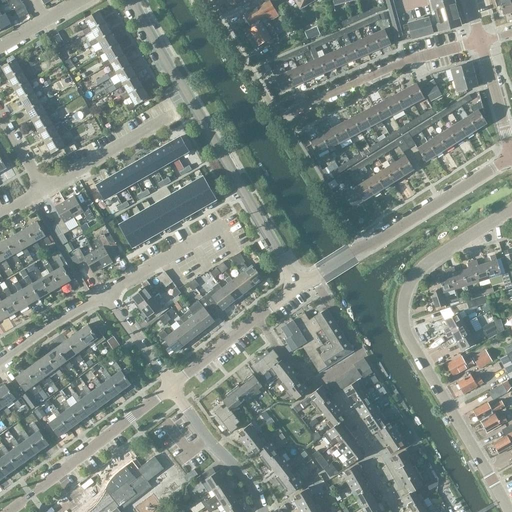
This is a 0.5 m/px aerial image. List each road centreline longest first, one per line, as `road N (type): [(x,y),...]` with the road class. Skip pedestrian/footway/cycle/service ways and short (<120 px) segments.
road 1 (residential): [(509,511),(401,318),(415,271),(511,209)]
road 2 (residential): [(480,41),(405,60),(283,115),(273,112),(204,0)]
road 3 (tertiary): [(297,285),(131,0)]
road 4 (residential): [(314,275),(511,157)]
road 5 (tertiary): [(9,511),(172,386)]
road 6 (tertiary): [(172,386),(297,285)]
road 7 (residential): [(39,190),(175,113)]
road 8 (residential): [(265,511),(172,386)]
road 9 (residential): [(322,378),(362,352),(314,275)]
road 10 (residential): [(105,292),(222,225)]
road 11 (residential): [(0,362),(105,292)]
road 12 (residential): [(511,157),(480,41)]
